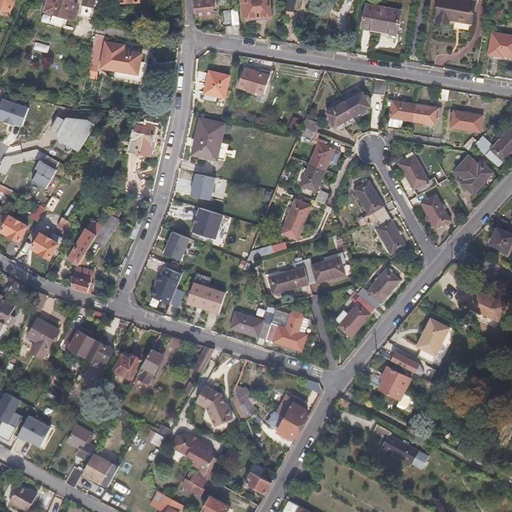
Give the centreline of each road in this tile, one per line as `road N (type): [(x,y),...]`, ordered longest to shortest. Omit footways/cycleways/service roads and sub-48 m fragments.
road 1 (residential): [(189,38),(511,89)]
road 2 (residential): [(189,38),(159,201),(114,308)]
road 3 (residential): [(340,378),(114,308)]
road 4 (unknown): [(0,84),(59,103),(180,111)]
road 5 (residential): [(450,249),(340,378)]
road 6 (residential): [(340,378),(266,511)]
road 7 (residential): [(114,308),(0,262)]
